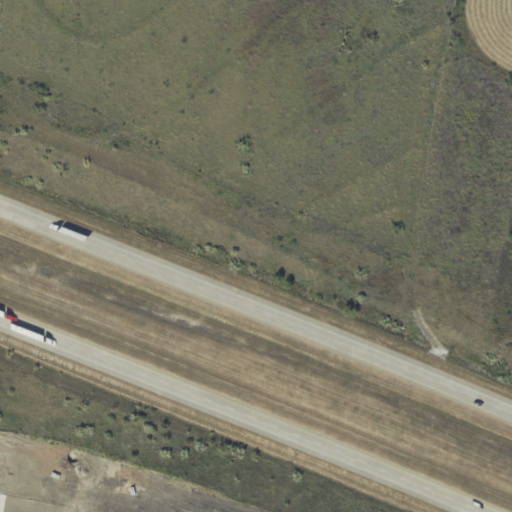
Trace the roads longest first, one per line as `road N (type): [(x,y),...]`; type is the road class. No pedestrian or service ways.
road 1 (motorway): [(511,411),(0,209)]
road 2 (motorway): [(0,332),(436,511)]
